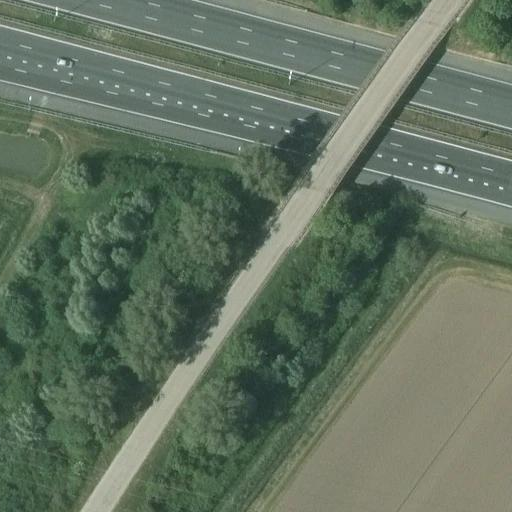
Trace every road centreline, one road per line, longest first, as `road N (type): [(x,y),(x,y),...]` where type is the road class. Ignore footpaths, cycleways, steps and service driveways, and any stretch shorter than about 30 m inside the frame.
road 1 (unclassified): [(98,511),(449,0)]
road 2 (motorway): [(0,41),(511,176)]
road 3 (motorway): [(511,107),(107,0)]
